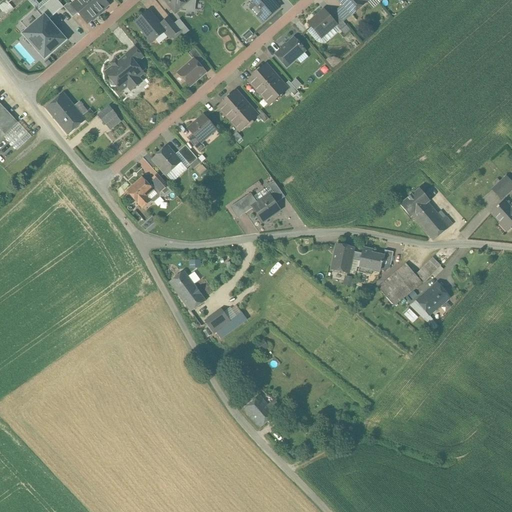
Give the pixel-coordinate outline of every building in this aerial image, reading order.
[(6,0),(4,0),(0,3),(0,9),(4,14),(12,7),(9,3),(6,0)] [(35,6),(18,21),(25,28),(20,32),(43,59),(67,39),(49,18),(63,6),(58,0),(48,0),(38,9),(35,6)] [(77,0),(72,5),(78,13),(87,23),(92,19),(93,21),(99,15),(85,0),(77,0)] [(85,0),(99,15),(105,10),(104,9),(108,5),(104,0),(85,0)] [(166,0),(166,1),(173,9),(182,10),(182,7),(190,0),(166,0)] [(272,0),(251,0),(255,4),(251,8),(263,22),(279,8),(272,0)] [(363,0),(338,0),(352,15),(366,3),(363,0)] [(72,5),(69,2),(63,7),(73,18),(78,13),(72,5)] [(329,17),(324,10),(309,24),(321,38),(336,25),(329,17)] [(149,12),(136,23),(149,38),(148,41),(150,43),(152,43),(154,41),(155,39),(164,31),(165,31),(160,25),(149,12)] [(346,26),(335,12),(329,17),(336,25),(341,31),(346,26)] [(180,31),(169,17),(160,25),(165,31),(164,31),(171,39),(180,31)] [(176,22),(182,33),(187,31),(181,19),(176,22)] [(244,36),(247,40),(252,35),(249,31),(244,36)] [(294,39),(280,51),(288,60),(284,64),(287,67),(305,51),(294,39)] [(135,47),(126,54),(127,55),(135,64),(143,58),(135,47)] [(204,60),(195,49),(188,54),(193,60),(194,60),(199,65),(204,60)] [(288,60),(280,51),(276,55),(284,64),(288,60)] [(127,55),(106,72),(111,79),(110,80),(110,83),(112,86),(116,87),(117,86),(121,91),(128,86),(130,89),(133,89),(140,84),(140,80),(138,78),(143,74),(135,64),(127,55)] [(199,65),(194,60),(193,60),(178,73),(190,86),(205,73),(199,65)] [(284,85),(267,65),(249,81),(270,105),(288,89),(284,85)] [(299,93),(289,82),(284,85),(288,89),(294,97),(299,93)] [(254,112),(237,92),(219,107),(240,131),(258,116),(254,112)] [(86,120),(64,94),(46,109),(68,135),(86,120)] [(0,103),(0,128),(5,135),(18,123),(0,103)] [(109,106),(98,116),(105,125),(106,124),(116,117),(117,116),(109,106)] [(269,119),(259,108),(254,112),(258,116),(264,123),(269,119)] [(203,116),(188,129),(192,134),(200,143),(201,143),(216,130),(203,116)] [(116,117),(106,124),(110,129),(119,122),(116,117)] [(32,137),(18,123),(5,135),(3,136),(17,151),(32,137)] [(200,143),(192,134),(187,138),(199,153),(205,148),(201,143),(200,143)] [(197,159),(186,146),(178,152),(190,166),(197,159)] [(180,162),(167,148),(153,160),(166,175),(180,162)] [(157,175),(152,179),(154,180),(150,183),(159,194),(168,187),(157,175)] [(511,182),(507,177),(492,190),(501,200),(511,189),(511,182)] [(150,183),(148,185),(142,178),(127,191),(138,204),(142,209),(151,201),(154,202),(159,197),(159,194),(150,183)] [(285,197),(275,183),(269,187),(273,193),(279,201),(285,197)] [(420,189),(412,195),(408,198),(408,199),(400,205),(411,217),(412,215),(428,203),(430,201),(420,189)] [(251,193),(230,208),(238,218),(253,208),(253,207),(258,204),(251,193)] [(258,204),(253,207),(253,208),(263,222),(280,210),(275,204),(279,201),(273,193),(258,204)] [(505,202),(499,207),(498,207),(491,213),(500,223),(499,224),(507,232),(511,227),(511,206),(510,208),(505,202)] [(428,203),(412,215),(433,241),(453,225),(446,217),(442,220),(428,203)] [(353,248),(337,245),(332,270),(348,273),(351,260),(361,262),(362,254),(352,251),(353,248)] [(373,251),(363,249),(362,254),(361,262),(360,266),(361,267),(360,272),(371,275),(372,269),(380,271),(382,264),(383,264),(384,257),(372,254),(373,251)] [(394,252),(385,250),(384,257),(383,264),(382,264),(391,266),(394,252)] [(433,258),(415,275),(422,282),(424,284),(441,266),(433,258)] [(406,264),(378,288),(394,306),(422,282),(415,275),(406,264)] [(206,301),(184,272),(169,282),(191,312),(206,301)] [(441,280),(416,301),(429,316),(430,316),(450,298),(441,280)] [(429,316),(416,301),(410,306),(436,331),(439,327),(430,316),(429,316)] [(247,319),(241,310),(236,314),(230,306),(206,323),(213,334),(216,332),(221,338),(247,319)] [(408,307),(403,313),(413,322),(418,316),(408,307)] [(268,406),(260,396),(244,410),(260,428),(282,409),(274,400),(268,406)]
